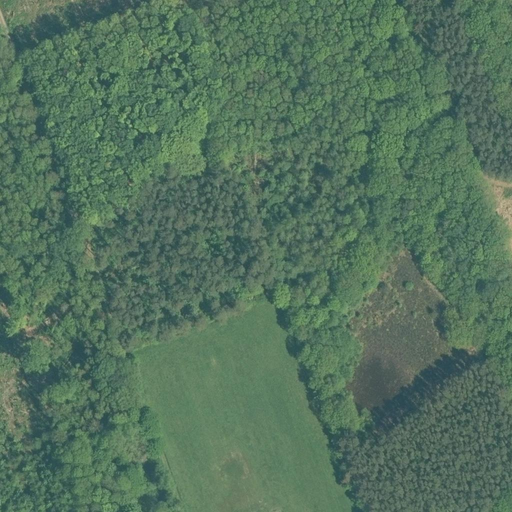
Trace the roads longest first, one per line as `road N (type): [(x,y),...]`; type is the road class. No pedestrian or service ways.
road 1 (track): [(177,511),(75,245)]
road 2 (track): [(0,38),(75,245)]
